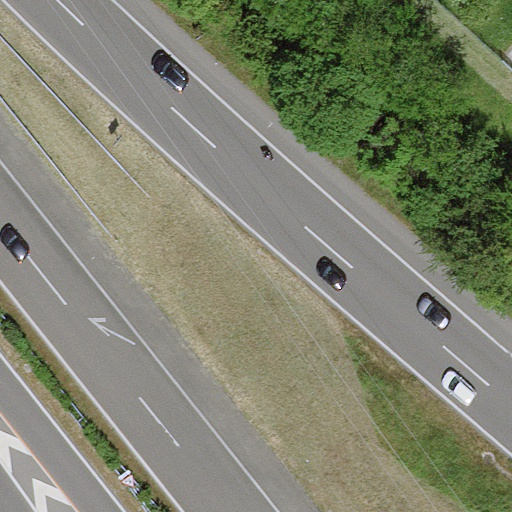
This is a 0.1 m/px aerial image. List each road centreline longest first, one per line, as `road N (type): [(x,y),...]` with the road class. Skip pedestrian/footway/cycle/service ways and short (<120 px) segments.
road 1 (motorway): [(511,405),(58,0)]
road 2 (motorway): [(231,511),(0,219)]
road 3 (motorway): [(0,384),(102,511)]
